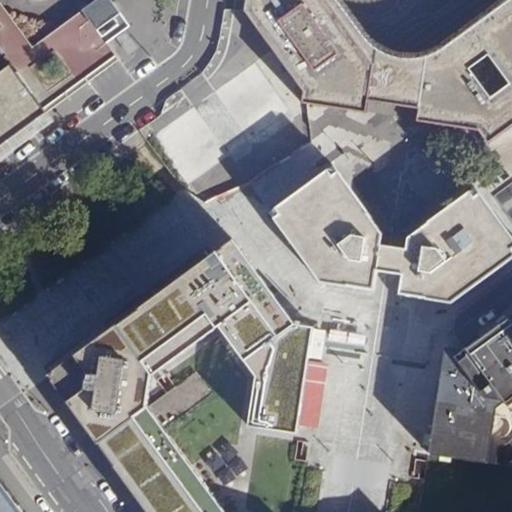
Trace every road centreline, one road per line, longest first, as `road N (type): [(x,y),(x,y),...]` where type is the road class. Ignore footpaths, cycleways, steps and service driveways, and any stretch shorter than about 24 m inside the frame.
road 1 (residential): [(208,0),(199,43),(182,66),(0,199)]
road 2 (residential): [(86,511),(0,391)]
